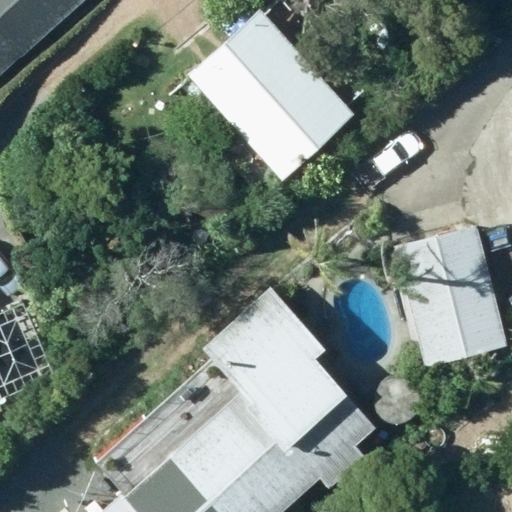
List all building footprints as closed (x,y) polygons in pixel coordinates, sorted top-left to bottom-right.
[(0,0),(0,73),(82,0),(0,0)] [(351,117),(255,10),(181,76),(277,183),(351,117)] [(391,248),(421,367),(507,347),(477,228),(391,248)] [(256,335),(271,352),(284,340),(269,324),(256,335)] [(292,343),(118,504),(125,511),(284,511),(317,482),(325,491),(362,456),(355,448),(373,431),(292,343)]
